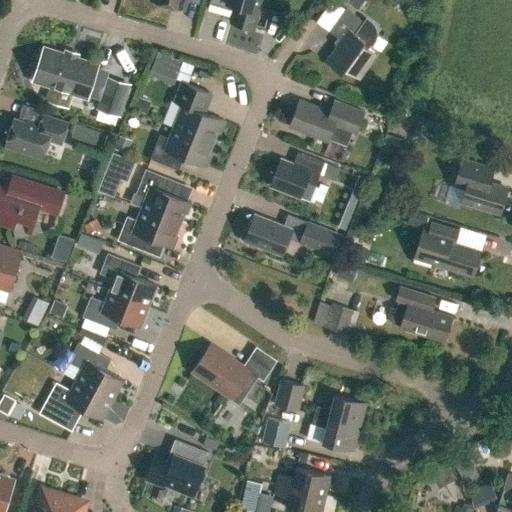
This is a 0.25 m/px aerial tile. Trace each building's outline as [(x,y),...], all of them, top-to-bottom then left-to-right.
[(228,3),(236,5),(231,22),(253,28),(258,11),(256,10),(258,0),(210,0),(209,3),(226,8),(228,3)] [(348,0),(332,0),(322,15),(333,23),(349,0),(348,0)] [(344,69),(359,79),(377,55),(371,50),(373,47),(375,47),(378,43),(380,36),(379,28),(374,22),(368,18),(365,22),(345,8),(329,31),(341,39),(325,61),(341,73),(344,69)] [(34,78),(97,99),(107,70),(96,66),(44,49),(34,78)] [(108,78),(99,107),(118,113),(127,85),(108,78)] [(185,97),(174,126),(212,141),(216,131),(219,132),(224,120),(202,111),(200,108),(207,91),(182,81),(177,93),(185,97)] [(135,108),(148,113),(153,101),(140,95),(135,108)] [(289,126),(327,141),(333,125),(355,134),(364,111),(334,100),(330,111),(299,99),(289,126)] [(68,122),(43,114),(39,126),(14,118),(5,143),(43,155),(48,139),(61,143),(68,122)] [(103,147),(108,134),(77,124),(73,137),(103,147)] [(150,158),(174,167),(179,154),(206,165),(211,153),(208,152),(212,141),(174,126),(169,138),(159,134),(150,158)] [(384,145),(402,150),(406,139),(388,133),(384,145)] [(116,147),(128,152),(134,139),(122,134),(116,147)] [(115,152),(107,172),(129,181),(138,161),(115,152)] [(280,158),(270,185),(299,197),(305,181),(315,185),(319,173),(280,158)] [(332,171),(341,176),(325,210),(348,221),(370,174),(338,159),(332,171)] [(461,200),(501,212),(508,189),(480,180),(483,168),(460,161),(453,184),(465,187),(461,200)] [(146,196),(141,208),(179,223),(184,212),(186,213),(191,202),(169,193),(174,180),(145,169),(136,192),(146,196)] [(38,228),(35,214),(38,206),(57,212),(63,192),(22,179),(18,192),(0,186),(0,221),(14,227),(16,233),(27,230),(29,231),(30,230),(38,228)] [(117,239),(146,251),(151,238),(173,247),(178,235),(175,234),(179,223),(141,208),(137,220),(126,216),(117,239)] [(409,223),(427,229),(431,217),(413,211),(409,223)] [(254,213),(244,240),(281,255),(292,228),(254,213)] [(102,225),(98,218),(85,225),(89,232),(102,225)] [(333,255),(341,235),(307,221),(299,242),(333,255)] [(430,262),(473,276),(481,250),(455,242),(459,230),(431,221),(427,235),(421,233),(412,261),(429,266),(430,262)] [(349,256),(367,262),(371,249),(354,243),(349,256)] [(0,287),(10,291),(22,251),(0,244),(0,287)] [(64,261),(68,249),(52,244),(48,255),(64,261)] [(109,290),(147,305),(155,284),(136,277),(140,266),(107,253),(99,272),(114,278),(109,290)] [(400,327),(445,341),(452,316),(427,308),(431,295),(399,286),(395,299),(398,299),(392,321),(401,323),(400,327)] [(82,316),(115,329),(119,318),(139,326),(147,305),(109,290),(105,302),(90,296),(82,316)] [(23,317),(38,325),(49,302),(34,295),(23,317)] [(56,298),(50,311),(64,317),(69,304),(56,298)] [(320,300),(313,321),(352,334),(360,310),(332,301),(331,304),(320,300)] [(76,379),(112,399),(122,379),(104,369),(110,359),(78,342),(68,361),(82,368),(76,379)] [(243,365),(210,344),(192,371),(231,397),(249,371),(263,380),(270,370),(249,356),(243,365)] [(46,401),(77,419),(83,408),(101,418),(112,399),(76,379),(70,390),(56,382),(46,401)] [(304,385),(281,379),(274,404),(297,410),(304,385)] [(0,404),(0,407),(10,413),(18,399),(7,393),(0,404)] [(314,415),(360,426),(366,402),(334,394),(330,409),(316,405),(314,415)] [(322,442),(353,450),(360,426),(314,415),(311,423),(326,427),(322,442)] [(263,441),(285,447),(291,424),(269,418),(263,441)] [(511,454),(511,428),(502,430),(506,455),(511,454)] [(163,483),(193,494),(204,466),(203,466),(208,452),(175,439),(166,461),(154,457),(146,478),(162,485),(163,483)] [(276,484),(325,495),(330,475),(296,467),(293,477),(278,474),(276,484)] [(0,511),(1,511),(12,479),(9,478),(8,475),(0,472),(0,511)] [(257,510),(263,481),(248,477),(242,506),(257,510)] [(286,507),(305,511),(321,511),(325,495),(276,484),(274,494),(289,497),(286,507)] [(511,511),(511,491),(502,488),(494,511),(511,511)] [(78,500),(43,490),(36,511),(80,511),(82,508),(78,500)] [(172,511),(188,511),(190,508),(175,503),(172,511)]
